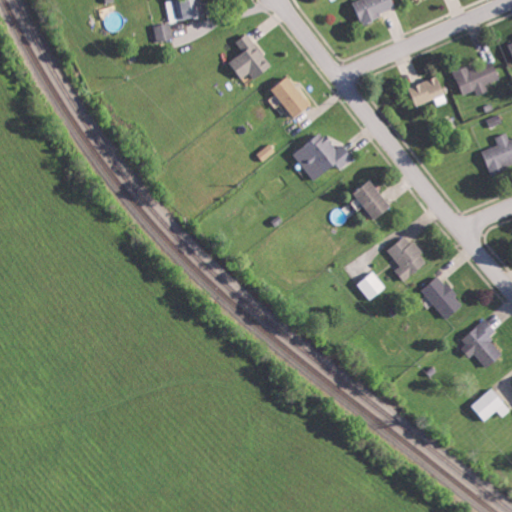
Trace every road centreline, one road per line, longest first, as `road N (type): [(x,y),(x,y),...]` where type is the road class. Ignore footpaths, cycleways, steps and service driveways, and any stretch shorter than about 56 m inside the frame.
road 1 (residential): [(278,0),(511,295)]
road 2 (residential): [(507,0),(341,75)]
